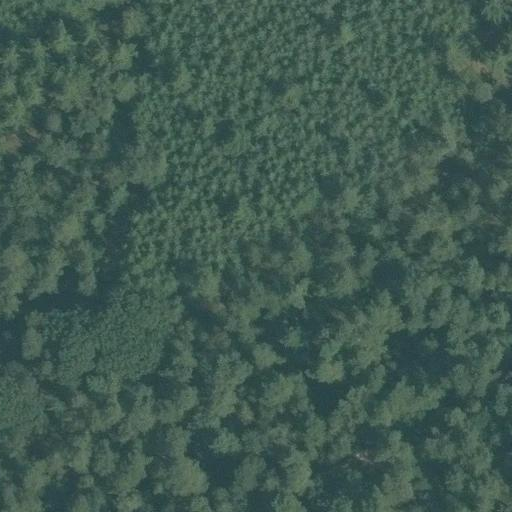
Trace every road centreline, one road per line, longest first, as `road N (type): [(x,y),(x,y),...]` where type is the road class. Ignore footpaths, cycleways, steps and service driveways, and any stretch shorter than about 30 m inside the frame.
road 1 (track): [(0,421),(511,149)]
road 2 (track): [(146,0),(132,251),(115,358)]
road 3 (track): [(511,374),(262,511)]
road 4 (track): [(0,52),(121,0)]
